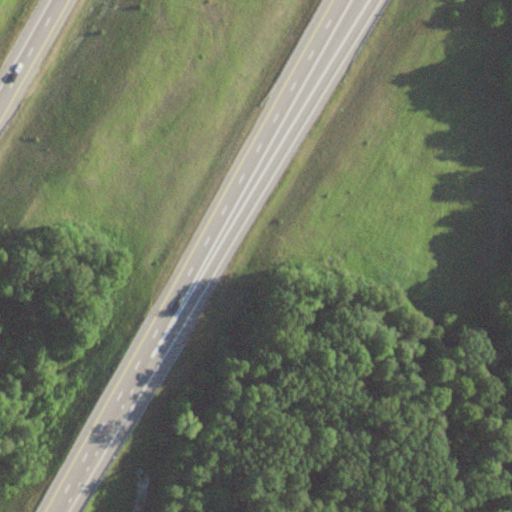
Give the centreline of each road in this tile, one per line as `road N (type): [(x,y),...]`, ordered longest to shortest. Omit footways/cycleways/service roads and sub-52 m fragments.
road 1 (motorway): [(49,511),(336,0)]
road 2 (motorway): [(94,433),(153,361),(372,0)]
